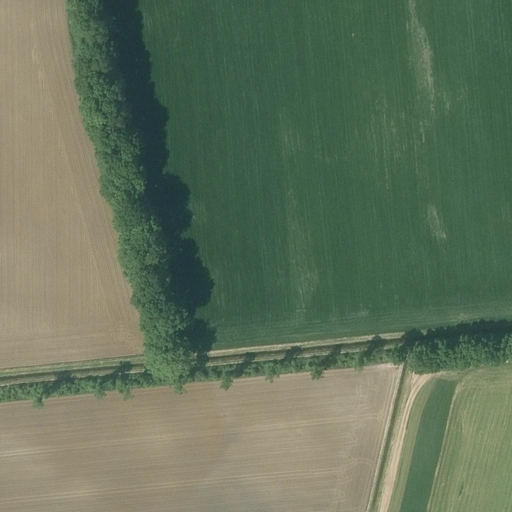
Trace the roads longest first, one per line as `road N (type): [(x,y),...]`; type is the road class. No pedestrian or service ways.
road 1 (track): [(30,369),(201,354),(203,365),(71,378)]
road 2 (track): [(201,354),(511,323)]
